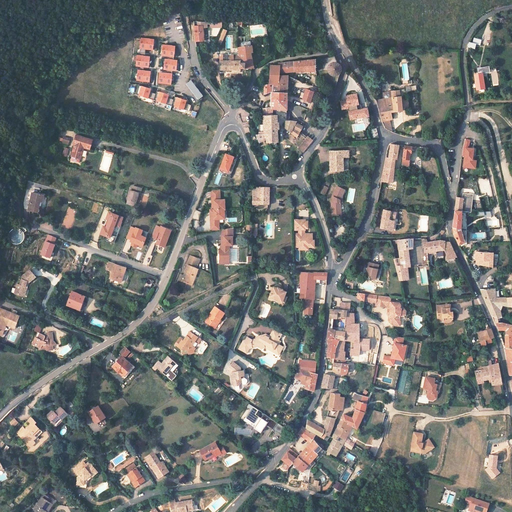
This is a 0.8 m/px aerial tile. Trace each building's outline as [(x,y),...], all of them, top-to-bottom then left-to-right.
[(194,26),(195,41),(198,41),(204,40),(203,27),(203,26),(198,26),(194,26)] [(226,31),(222,29),(216,43),(220,45),(226,31)] [(149,67),(150,56),(145,56),(146,48),(153,49),(154,39),(142,38),(141,49),(140,55),(138,55),(136,65),(139,66),(137,80),(150,81),(151,71),(143,70),(144,66),(149,67)] [(175,46),(163,44),(162,51),(162,54),(174,56),(174,53),(175,46)] [(252,45),(237,47),(237,54),(233,54),(220,54),(220,70),(243,70),(243,74),(242,75),(246,80),(249,80),(252,68),(254,68),(251,53),(253,52),(252,45)] [(332,75),(333,75),(334,76),(337,75),(338,74),(339,74),(340,73),(341,71),(341,70),(341,69),(341,67),(340,65),(338,63),(334,56),(321,59),(323,68),(328,67),(328,68),(328,70),(328,71),(329,72),(330,74),(332,75)] [(177,60),(165,59),(164,67),(164,69),(176,70),(177,67),(177,60)] [(314,60),(293,62),(293,71),(294,71),(315,71),(316,59),(314,60)] [(281,66),(280,74),(288,75),(288,72),(293,71),(293,62),(286,63),(278,64),(281,66)] [(270,65),(268,84),(279,84),(280,74),(281,66),(270,65)] [(479,68),(478,69),(478,70),(478,72),(475,73),(477,90),(480,90),(480,94),(485,93),(485,89),(483,74),(491,72),(489,65),(481,66),(481,67),(480,67),(479,67),(479,68)] [(172,74),(160,72),(160,75),(159,82),(171,84),(172,79),(172,74)] [(264,85),(264,94),(271,92),(287,93),(288,86),(288,77),(288,75),(280,74),(279,84),(268,84),(264,85)] [(198,100),(203,96),(191,80),(186,84),(198,100)] [(150,92),(151,89),(139,85),(136,94),(148,98),(149,93),(150,92)] [(383,96),(374,97),(384,123),(387,127),(391,127),(390,118),(392,118),(392,112),(403,111),(401,95),(400,94),(400,88),(392,89),(392,90),(392,95),(383,96)] [(306,89),(303,99),(308,101),(310,102),(313,91),(306,89)] [(168,97),(169,94),(157,91),(156,94),(154,100),(166,103),(167,99),(168,97)] [(272,103),(272,108),(279,109),(287,109),(287,106),(287,93),(271,92),(272,103)] [(347,100),(348,106),(357,104),(356,98),(358,98),(357,93),(346,95),(347,100)] [(185,103),(186,100),(175,96),(174,99),(172,105),(189,111),(191,105),(187,104),(187,105),(185,105),(185,103)] [(263,109),(263,115),(272,115),(272,108),(272,103),(268,103),(268,107),(263,109)] [(357,104),(348,106),(348,107),(350,119),(363,116),(362,109),(358,110),(357,105),(357,104)] [(272,115),(263,115),(263,121),(263,125),(264,126),(279,125),(279,122),(277,122),(277,115),(272,115)] [(285,120),(285,128),(290,132),(293,127),(300,132),(303,126),(296,122),(297,121),(290,120),(287,120),(285,120)] [(278,141),(277,129),(278,129),(279,129),(279,125),(264,126),(264,134),(266,138),(267,142),(278,141)] [(300,132),(293,127),(290,132),(297,137),(300,132)] [(369,130),(371,140),(379,138),(376,128),(369,130)] [(261,134),(256,134),(259,142),(263,140),(266,138),(264,134),(261,134)] [(75,143),(71,156),(80,159),(84,146),(88,147),(90,139),(76,135),(74,142),(75,143)] [(311,143),(313,140),(308,135),(307,137),(298,147),(304,151),(309,145),(311,143)] [(474,149),(468,148),(470,140),(465,139),(464,142),(462,151),(462,156),(465,157),(463,167),(471,168),(472,160),(474,149)] [(399,145),(390,144),(388,157),(386,157),(381,181),(392,182),(393,182),(395,159),(397,159),(398,147),(399,145)] [(412,147),(405,146),(404,148),(402,164),(405,165),(404,169),(407,169),(407,166),(408,166),(409,160),(410,152),(411,153),(412,147)] [(336,156),(330,156),(331,170),(344,169),(342,156),(342,149),(335,150),(336,156)] [(232,172),(230,171),(236,157),(225,153),(218,171),(230,175),(232,172)] [(130,190),(127,199),(135,202),(137,197),(138,193),(140,193),(141,188),(133,185),(131,190),(130,190)] [(322,185),(319,191),(325,194),(328,188),(323,185),(322,185)] [(253,186),(253,197),(252,208),(259,208),(260,204),(267,205),(269,205),(269,186),(253,186)] [(331,200),(332,216),(341,215),(340,203),(339,203),(342,197),(345,189),(337,186),(332,195),(333,196),(332,197),(332,200),(331,200)] [(219,189),(211,189),(211,200),(213,200),(214,206),(214,209),(222,208),(224,208),(224,202),(221,203),(220,199),(219,199),(219,189)] [(37,212),(39,202),(41,202),(43,195),(32,192),(28,210),(36,212),(37,212)] [(457,197),(453,226),(454,234),(460,247),(467,244),(467,233),(467,230),(467,228),(467,213),(466,212),(470,212),(471,211),(473,194),(463,193),(462,198),(457,197)] [(214,209),(211,209),(211,215),(210,215),(211,225),(218,225),(218,218),(223,218),(222,208),(214,209)] [(390,211),(384,210),(380,227),(393,230),(394,221),(389,220),(390,211)] [(100,233),(106,235),(105,239),(112,242),(115,236),(110,234),(112,229),(110,229),(111,225),(113,226),(114,224),(118,226),(122,217),(108,212),(106,219),(108,220),(106,227),(103,226),(100,233)] [(305,219),(294,219),(294,229),(299,229),(299,233),(294,233),(294,246),(299,246),(299,245),(307,244),(307,246),(313,246),(313,240),(311,240),(311,233),(304,233),(304,229),(305,229),(305,227),(307,227),(307,221),(305,221),(305,219)] [(18,228),(17,228),(16,228),(14,228),(13,228),(12,229),(11,230),(10,230),(9,231),(9,233),(8,234),(8,235),(8,236),(8,238),(9,239),(9,240),(10,241),(11,242),(12,242),(13,243),(14,243),(15,243),(17,243),(18,243),(19,243),(20,242),(21,241),(22,240),(23,239),(23,238),(24,237),(24,236),(24,234),(23,233),(23,232),(26,230),(24,227),(21,225),(19,229),(18,228)] [(161,226),(161,227),(156,225),(151,237),(158,239),(156,243),(165,247),(171,230),(161,226)] [(145,237),(140,235),(142,230),(135,227),(135,228),(130,226),(126,237),(133,240),(131,245),(136,247),(137,244),(142,246),(145,237)] [(232,227),(222,229),(222,236),(232,236),(232,227)] [(47,234),(45,241),(44,241),(39,254),(49,258),(54,245),(53,244),(55,237),(47,234)] [(229,245),(232,245),(232,236),(222,236),(222,245),(229,245)] [(407,267),(410,267),(408,253),(407,248),(412,248),(412,238),(398,240),(400,257),(401,262),(397,262),(400,279),(409,279),(407,267)] [(435,241),(428,242),(430,252),(436,251),(444,250),(445,241),(440,240),(435,241)] [(445,241),(444,250),(446,258),(455,257),(456,257),(449,242),(446,242),(446,241),(445,241)] [(219,249),(219,261),(229,261),(229,260),(229,249),(229,245),(222,245),(220,245),(220,249),(219,249)] [(489,253),(475,252),(475,259),(478,259),(477,264),(492,267),(493,253),(489,253)] [(184,275),(181,281),(192,285),(198,269),(196,268),(200,259),(189,255),(185,264),(187,265),(185,272),(186,273),(185,276),(184,275)] [(108,262),(106,268),(112,270),(110,278),(119,281),(122,272),(124,273),(126,268),(108,262)] [(378,265),(369,263),(366,276),(375,278),(377,269),(378,265)] [(24,277),(21,286),(18,285),(15,294),(22,297),(27,285),(28,282),(30,283),(36,277),(30,271),(24,277)] [(305,284),(305,298),(307,298),(314,299),(313,303),(319,303),(320,296),(314,296),(315,292),(314,292),(313,284),(315,284),(315,279),(327,279),(327,273),(327,272),(314,271),(314,272),(300,271),(300,284),(305,284)] [(147,278),(144,284),(150,287),(153,280),(147,278)] [(269,296),(282,301),(284,296),(286,291),(282,290),(277,288),(273,286),(269,296)] [(498,297),(497,289),(481,290),(485,298),(487,301),(492,315),(493,316),(497,318),(503,318),(502,312),(503,307),(509,308),(508,306),(507,297),(498,297)] [(71,291),(66,304),(77,309),(77,310),(82,313),(86,303),(83,301),(85,296),(71,291)] [(364,301),(365,294),(357,293),(357,300),(364,301)] [(391,310),(390,314),(389,321),(391,323),(394,324),(394,321),(400,322),(401,316),(403,316),(405,314),(405,311),(403,309),(400,308),(401,303),(390,301),(391,297),(387,296),(365,294),(364,301),(377,302),(381,303),(381,304),(386,305),(386,307),(390,307),(389,310),(391,310)] [(307,298),(305,322),(305,323),(305,322),(307,322),(307,321),(312,322),(312,314),(313,309),(313,303),(314,299),(307,298)] [(442,317),(452,316),(451,312),(449,312),(449,309),(448,305),(437,306),(438,320),(443,319),(442,317)] [(213,326),(218,319),(219,319),(224,312),(215,306),(205,321),(213,326)] [(0,307),(0,330),(3,332),(7,322),(15,326),(19,316),(14,314),(0,307)] [(354,313),(347,312),(346,319),(345,323),(354,324),(354,313)] [(498,322),(495,323),(498,330),(505,331),(505,323),(502,322),(498,322)] [(354,324),(345,323),(345,328),(344,328),(344,332),(345,332),(344,339),(359,341),(359,338),(359,324),(354,324)] [(280,340),(283,334),(274,329),(270,336),(269,335),(261,337),(259,340),(257,338),(252,339),(247,337),(246,339),(243,340),(240,345),(243,347),(241,350),(246,353),(249,348),(252,347),(252,348),(259,345),(259,347),(261,348),(265,347),(278,354),(281,349),(283,346),(280,344),(282,341),(280,340)] [(335,330),(328,329),(327,337),(328,337),(339,338),(342,339),(344,339),(345,332),(344,332),(335,330)] [(490,329),(478,332),(478,333),(477,333),(477,334),(478,334),(480,341),(481,345),(486,344),(486,343),(492,341),(491,338),(493,337),(494,337),(490,329)] [(39,349),(46,348),(46,349),(52,348),(52,344),(55,344),(52,339),(50,331),(45,332),(45,335),(44,335),(38,333),(36,338),(35,337),(34,339),(32,345),(40,347),(39,349)] [(179,338),(175,344),(183,350),(183,353),(188,353),(188,354),(194,354),(194,350),(195,348),(191,345),(194,341),(196,342),(199,337),(190,331),(187,336),(188,337),(185,342),(183,341),(179,338)] [(403,337),(394,336),(392,343),(393,343),(391,357),(384,355),(383,363),(393,366),(395,358),(402,360),(406,345),(401,344),(403,337)] [(339,338),(328,337),(328,343),(328,344),(327,358),(334,358),(335,352),(335,349),(338,342),(339,338)] [(341,342),(338,342),(335,349),(335,352),(340,352),(340,349),(343,350),(344,342),(341,342)] [(125,356),(131,350),(126,346),(121,352),(125,356)] [(340,352),(335,352),(334,358),(345,360),(348,360),(347,352),(343,352),(340,352)] [(116,362),(113,366),(123,375),(132,366),(122,356),(118,360),(116,362)] [(154,365),(158,368),(168,376),(169,375),(171,372),(169,371),(172,367),(174,369),(178,365),(168,356),(165,360),(166,360),(163,364),(162,363),(158,360),(154,365)] [(233,361),(228,368),(232,371),(233,374),(231,376),(232,383),(235,385),(239,385),(241,382),(240,376),(244,375),(243,370),(241,370),(240,367),(233,361)] [(484,369),(475,371),(477,380),(484,378),(484,380),(489,378),(491,378),(492,382),(493,384),(502,382),(500,373),(497,363),(491,365),(491,362),(488,363),(489,366),(484,367),(484,369)] [(342,363),(334,363),(333,371),(334,371),(336,371),(335,373),(341,374),(342,363)] [(345,364),(342,363),(341,374),(343,374),(344,374),(345,374),(346,373),(347,373),(347,372),(347,371),(348,370),(349,364),(345,364)] [(299,367),(296,377),(301,379),(302,376),(305,377),(304,380),(307,381),(308,376),(305,375),(306,369),(303,368),(299,367)] [(306,384),(305,388),(304,393),(307,394),(308,389),(313,390),(317,373),(314,372),(307,369),(306,369),(305,375),(308,376),(307,381),(306,384)] [(178,375),(173,370),(171,372),(169,375),(174,380),(178,375)] [(333,376),(324,374),(322,386),(323,388),(332,388),(333,376)] [(425,376),(423,388),(428,389),(427,396),(429,400),(432,400),(435,398),(437,391),(435,391),(436,384),(433,384),(434,379),(425,376)] [(340,393),(331,393),(329,409),(324,430),(331,432),(335,419),(336,419),(339,410),(342,410),(344,397),(339,396),(340,393)] [(368,397),(356,393),(353,399),(357,401),(356,409),(353,416),(353,417),(349,416),(344,414),(338,426),(349,433),(353,426),(357,428),(365,411),(367,401),(368,397)] [(98,405),(89,411),(96,422),(105,416),(98,405)] [(52,409),(46,416),(53,423),(59,417),(60,418),(61,419),(68,413),(61,406),(55,412),(52,409)] [(270,417),(252,406),(250,409),(244,418),(250,423),(254,425),(253,427),(260,432),(266,424),(273,429),(277,422),(276,421),(270,417)] [(23,427),(20,430),(23,433),(20,435),(27,442),(30,440),(33,440),(34,442),(39,438),(37,437),(42,432),(35,424),(36,422),(31,417),(27,421),(30,424),(26,427),(27,428),(25,430),(25,429),(23,427)] [(310,421),(307,420),(306,428),(316,434),(321,437),(323,432),(324,430),(310,421)] [(298,434),(305,439),(309,441),(312,438),(313,438),(316,434),(306,428),(303,426),(298,434)] [(349,433),(338,426),(335,432),(335,433),(341,435),(346,438),(349,433)] [(422,434),(414,432),(411,444),(412,444),(410,451),(420,453),(420,452),(424,453),(433,446),(428,439),(422,443),(420,443),(422,434)] [(341,435),(335,433),(333,437),(334,437),(327,451),(331,453),(336,455),(346,438),(341,435)] [(310,443),(307,446),(302,451),(312,460),(317,454),(316,453),(319,450),(320,452),(323,450),(322,449),(321,448),(319,445),(313,438),(312,438),(309,441),(310,441),(310,442),(310,443)] [(215,442),(200,450),(205,459),(212,455),(215,454),(216,455),(216,456),(222,453),(219,448),(215,442)] [(302,451),(302,452),(298,456),(307,465),(312,460),(302,451)] [(153,452),(145,458),(152,468),(158,476),(163,473),(164,474),(168,471),(162,462),(160,463),(153,452)] [(296,458),(287,452),(281,459),(284,461),(290,466),(293,463),(297,458),(296,458)] [(490,454),(488,467),(485,469),(492,477),(499,472),(496,467),(497,455),(490,454)] [(297,458),(293,463),(302,471),(307,465),(298,456),(296,458),(297,458)] [(83,461),(73,469),(79,476),(77,477),(77,485),(84,486),(84,481),(86,479),(90,475),(96,470),(92,466),(89,469),(83,461)] [(290,466),(284,461),(282,464),(282,466),(287,469),(288,469),(290,466)] [(117,471),(128,465),(127,462),(115,468),(117,471)] [(134,463),(126,468),(129,472),(136,467),(134,463)] [(136,468),(129,473),(130,473),(135,480),(132,482),(136,487),(145,480),(136,468)] [(86,488),(87,479),(86,479),(84,481),(84,486),(77,485),(76,487),(86,488)] [(31,508),(28,511),(46,511),(44,510),(49,502),(51,500),(44,495),(45,493),(43,492),(32,509),(31,508)] [(471,506),(473,499),(467,497),(465,504),(471,506)] [(469,511),(470,511),(485,511),(488,504),(473,499),(471,506),(469,511)] [(187,511),(194,511),(192,501),(176,504),(171,504),(172,511),(187,511)]
